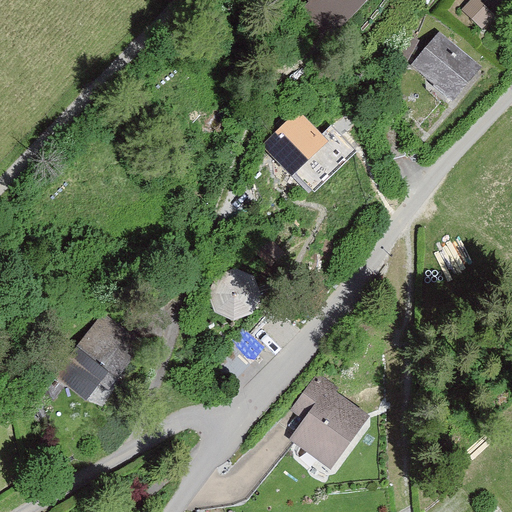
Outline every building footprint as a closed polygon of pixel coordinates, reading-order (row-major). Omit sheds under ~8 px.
[(308,0),(339,26),(362,0),(308,0)] [(480,0),(474,0),(465,8),(482,28),(495,17),(480,0)] [(481,70),(440,36),(412,70),(453,104),(481,70)] [(323,145),(294,117),(261,150),(290,178),(323,145)] [(234,266),(210,307),(245,327),(268,285),(234,266)] [(147,345),(103,313),(55,379),(86,402),(108,373),(121,382),(147,345)] [(369,420),(314,381),(290,415),(304,426),(290,446),(330,474),(369,420)]
